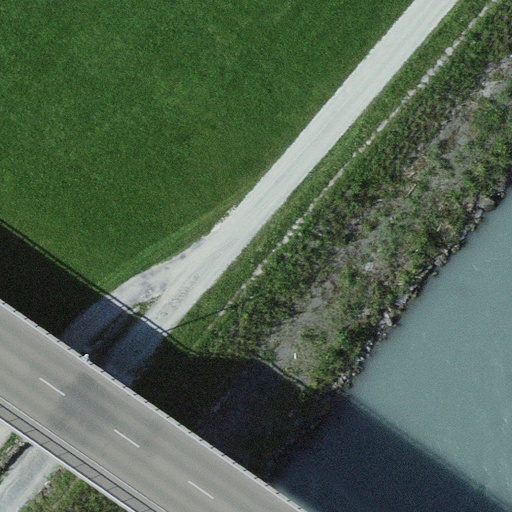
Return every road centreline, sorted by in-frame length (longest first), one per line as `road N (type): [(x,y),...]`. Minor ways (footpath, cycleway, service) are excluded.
road 1 (track): [(227,250),(0,511)]
road 2 (track): [(442,0),(227,250)]
road 3 (track): [(227,250),(135,292),(72,345),(0,427)]
road 4 (secondary): [(230,511),(0,352)]
